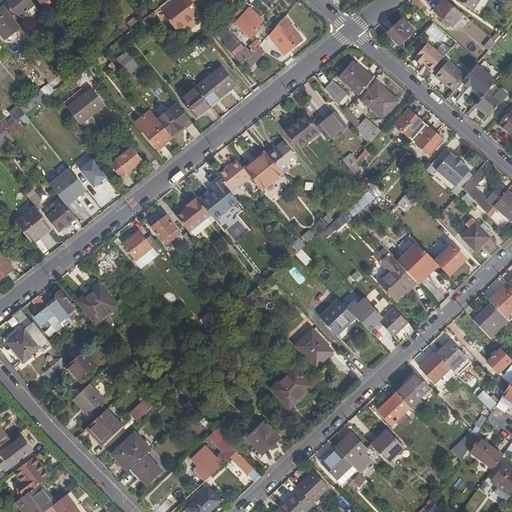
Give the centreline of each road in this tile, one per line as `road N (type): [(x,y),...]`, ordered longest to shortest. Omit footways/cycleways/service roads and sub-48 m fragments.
road 1 (residential): [(0,310),(351,30)]
road 2 (residential): [(236,511),(511,249)]
road 3 (residential): [(351,30),(511,167)]
road 4 (residential): [(0,369),(130,511)]
